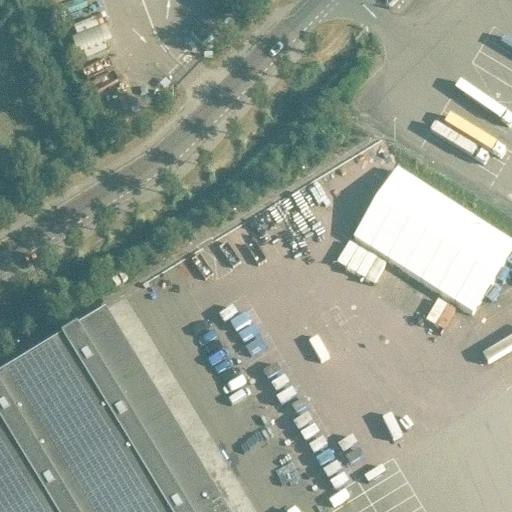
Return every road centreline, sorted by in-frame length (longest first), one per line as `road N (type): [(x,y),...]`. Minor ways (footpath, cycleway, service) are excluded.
road 1 (unknown): [(280,511),(177,343),(184,318),(227,288),(301,312),(440,467)]
road 2 (unclassified): [(0,260),(156,161),(325,0)]
